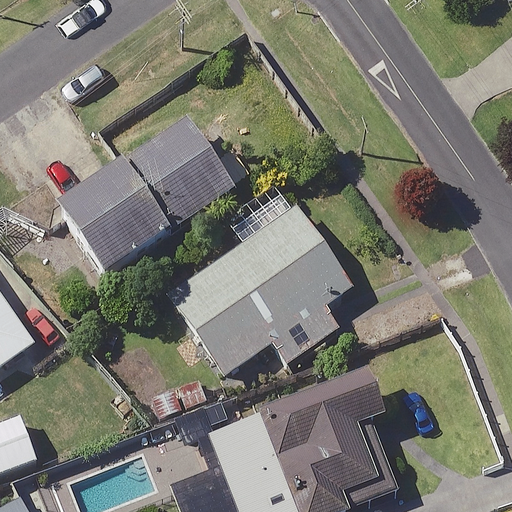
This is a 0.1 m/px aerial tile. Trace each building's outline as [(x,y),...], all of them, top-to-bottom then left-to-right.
[(225,149),(205,163),(187,138),(62,227),(108,292),(234,204),(228,196),(248,182),(225,149)] [(353,297),(283,201),(233,237),(246,255),(170,310),(227,388),(276,353),(291,373),(342,336),(327,316),(353,297)] [(0,380),(37,356),(0,299),(0,380)] [(263,426),(291,511),(394,511),(401,510),(362,393),(263,426)] [(0,486),(40,471),(23,426),(0,434),(0,486)] [(291,511),(263,426),(208,445),(221,483),(176,497),(181,511),(291,511)]
